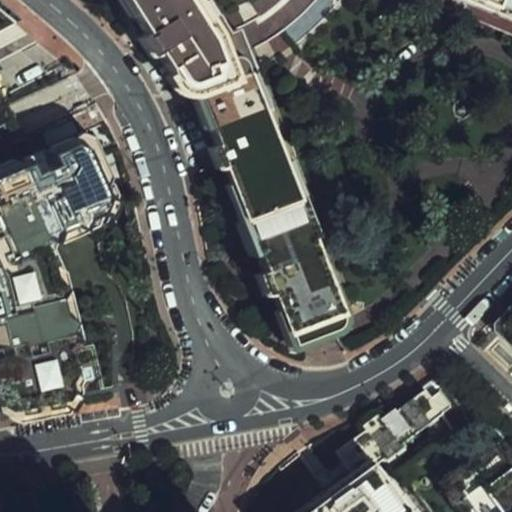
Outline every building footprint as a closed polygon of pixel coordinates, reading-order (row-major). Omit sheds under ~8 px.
[(511,0),(119,0),(141,33),(196,107),(284,350),(346,312),(264,90),(235,31),(212,0),(468,0),(511,17),(511,0)] [(120,199),(88,123),(0,160),(0,411),(4,415),(75,401),(86,389),(24,240),(120,199)] [(511,307),(495,328),(511,344),(511,307)] [(438,390),(377,425),(399,462),(458,420),(438,390)] [(511,511),(511,444),(508,439),(436,497),(448,511),(511,511)] [(414,511),(379,466),(320,511),(414,511)]
